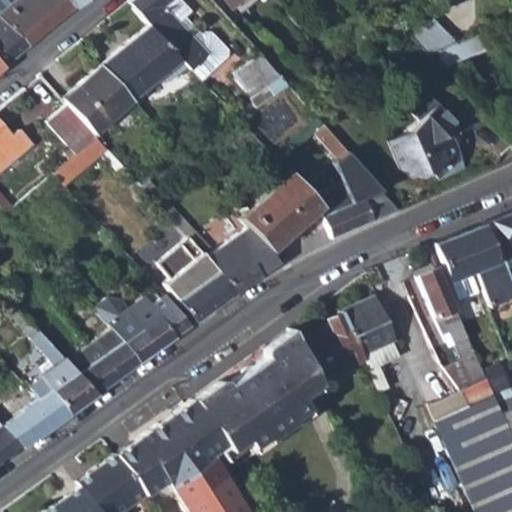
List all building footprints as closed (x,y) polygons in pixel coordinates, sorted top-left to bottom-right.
[(0,0),(0,10),(11,0),(0,0)] [(70,9),(61,0),(11,0),(0,10),(0,22),(24,47),(70,9)] [(61,0),(70,9),(80,0),(61,0)] [(127,0),(124,3),(143,26),(150,35),(161,46),(181,66),(184,69),(202,51),(158,6),(165,0),(127,0)] [(186,11),(175,0),(165,0),(158,6),(202,51),(184,69),(195,81),(220,57),(221,48),(207,32),(198,32),(195,35),(179,17),(186,11)] [(221,0),(230,11),(242,0),(221,0)] [(426,14),(405,31),(426,54),(453,42),(426,14)] [(0,58),(4,63),(24,47),(0,22),(0,58)] [(143,26),(96,67),(99,69),(128,101),(140,91),(151,80),(155,84),(165,82),(181,66),(161,46),(150,35),(143,26)] [(225,72),(247,94),(276,74),(255,51),(225,72)] [(62,107),(89,137),(128,101),(99,69),(86,81),(83,78),(58,102),(62,107)] [(247,94),(244,96),(253,107),(285,85),(276,74),(247,94)] [(141,93),(149,90),(155,84),(151,80),(140,91),(141,93)] [(434,174),(440,181),(466,169),(458,149),(455,150),(448,143),(461,132),(461,130),(430,97),(411,114),(419,122),(388,150),(400,172),(407,169),(409,173),(414,171),(421,180),(434,174)] [(43,124),(73,157),(92,140),(89,137),(62,107),(43,124)] [(356,183),(310,204),(314,210),(325,227),(331,238),(398,208),(320,123),(311,131),(356,183)] [(0,168),(28,145),(14,129),(6,135),(0,128),(0,168)] [(62,190),(97,159),(114,177),(120,171),(92,140),(73,157),(51,177),(62,190)] [(245,229),(266,252),(314,210),(310,204),(284,175),(235,219),(245,229)] [(511,210),(483,222),(490,241),(509,233),(511,237),(511,236),(511,210)] [(476,225),(430,244),(453,299),(474,291),(466,272),(468,272),(484,309),(511,297),(511,292),(499,261),(498,260),(491,263),(476,225)] [(187,244),(232,294),(276,263),(266,252),(245,229),(212,259),(208,255),(210,253),(186,227),(178,234),(182,238),(187,244)] [(498,260),(499,261),(504,258),(500,249),(511,244),(511,236),(511,237),(509,233),(490,241),(498,260)] [(159,287),(191,324),(232,294),(187,244),(182,238),(151,266),(165,281),(159,287)] [(411,278),(429,319),(437,335),(438,335),(446,331),(450,340),(459,359),(444,365),(467,415),(511,511),(511,444),(497,411),(491,399),(490,397),(482,381),(478,370),(432,269),(411,278)] [(61,283),(79,303),(88,296),(71,275),(61,283)] [(337,313),(357,356),(387,342),(388,341),(368,297),(337,313)] [(133,365),(186,327),(169,308),(161,299),(154,301),(146,309),(141,303),(123,316),(103,331),(133,365)] [(100,304),(88,313),(103,331),(123,316),(115,305),(100,304)] [(316,378),(359,359),(357,356),(337,313),(322,319),(324,324),(298,337),(316,378)] [(252,351),(256,357),(287,335),(284,329),(252,351)] [(47,394),(65,414),(90,396),(60,362),(31,330),(24,336),(49,365),(25,383),(11,368),(6,372),(21,388),(34,403),(47,394)] [(60,362),(90,396),(133,365),(103,331),(60,362)] [(450,340),(446,331),(438,335),(441,344),(450,340)] [(197,418),(217,447),(234,434),(239,442),(242,446),(257,435),(259,438),(284,420),(283,419),(299,408),(296,402),(313,390),(287,335),(256,357),(220,383),(190,406),(197,418)] [(359,359),(362,368),(377,361),(392,353),(387,342),(357,356),(359,359)] [(387,384),(377,361),(362,368),(373,391),(387,384)] [(494,363),(478,370),(482,381),(490,397),(491,399),(497,411),(511,404),(511,387),(506,390),(494,363)] [(430,420),(472,511),(511,511),(467,415),(444,365),(440,367),(461,405),(430,420)] [(186,399),(190,406),(220,383),(216,377),(186,399)] [(34,403),(21,388),(0,404),(0,431),(16,449),(65,414),(47,394),(34,403)] [(141,493),(161,479),(166,485),(182,511),(238,511),(203,457),(211,451),(217,447),(197,418),(190,406),(186,399),(111,454),(139,492),(141,493)] [(511,404),(497,411),(511,444),(511,404)] [(0,460),(16,449),(0,431),(0,460)] [(215,459),(239,442),(234,434),(217,447),(211,451),(215,459)] [(111,454),(73,482),(76,486),(94,511),(116,511),(116,510),(139,492),(111,454)] [(94,511),(76,486),(38,511),(94,511)]
